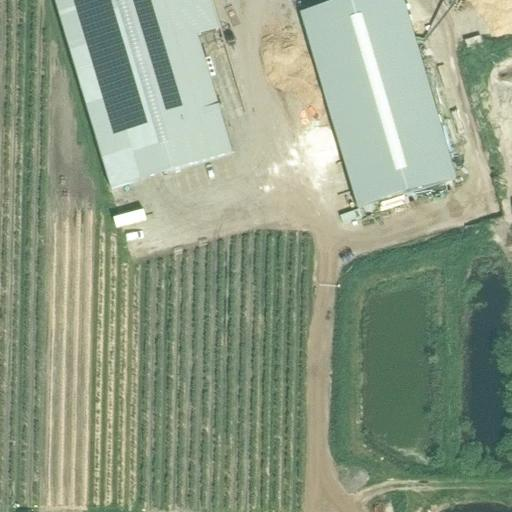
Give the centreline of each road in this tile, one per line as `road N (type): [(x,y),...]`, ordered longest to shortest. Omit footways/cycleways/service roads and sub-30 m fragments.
road 1 (track): [(347,501),(412,489),(511,494)]
road 2 (track): [(320,358),(316,511)]
